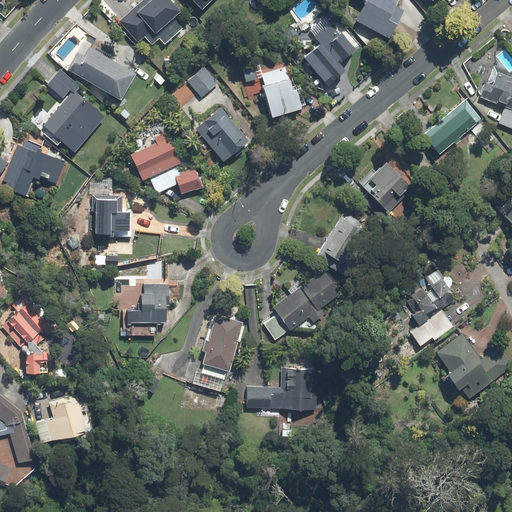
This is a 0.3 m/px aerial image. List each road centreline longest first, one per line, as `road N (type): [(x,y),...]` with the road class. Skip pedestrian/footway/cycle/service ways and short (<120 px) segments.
road 1 (residential): [(282,184),(497,0)]
road 2 (residential): [(282,184),(260,255),(246,261),(226,253),(226,227),(240,213)]
